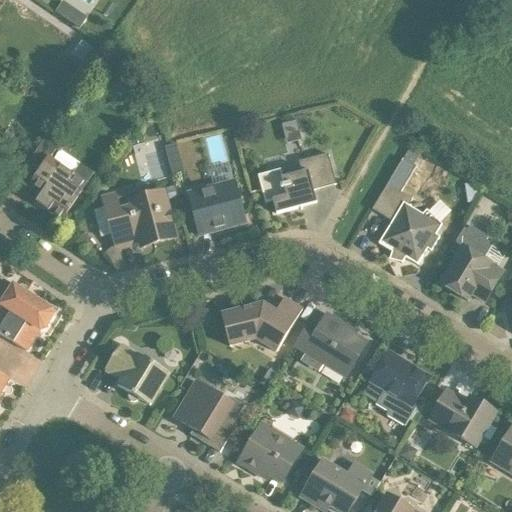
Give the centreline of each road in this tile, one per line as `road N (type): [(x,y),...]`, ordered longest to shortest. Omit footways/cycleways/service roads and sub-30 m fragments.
road 1 (residential): [(511,371),(314,253),(101,295)]
road 2 (residential): [(174,464),(50,384)]
road 3 (residential): [(101,295),(0,229)]
